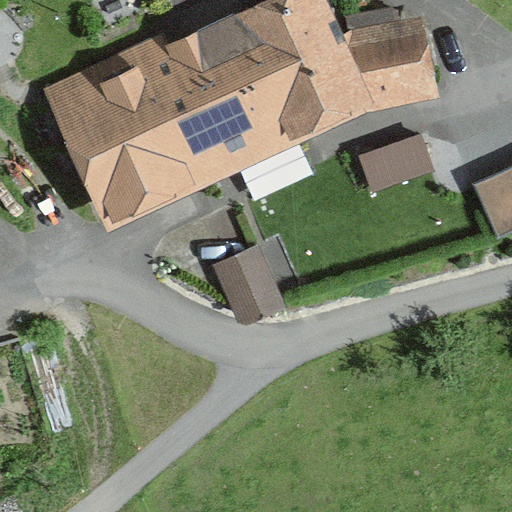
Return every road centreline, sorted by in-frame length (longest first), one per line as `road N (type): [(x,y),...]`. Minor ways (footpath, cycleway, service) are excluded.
road 1 (residential): [(511,275),(299,330),(249,334),(198,337),(82,278),(0,309)]
road 2 (unknown): [(85,511),(136,477),(249,334)]
